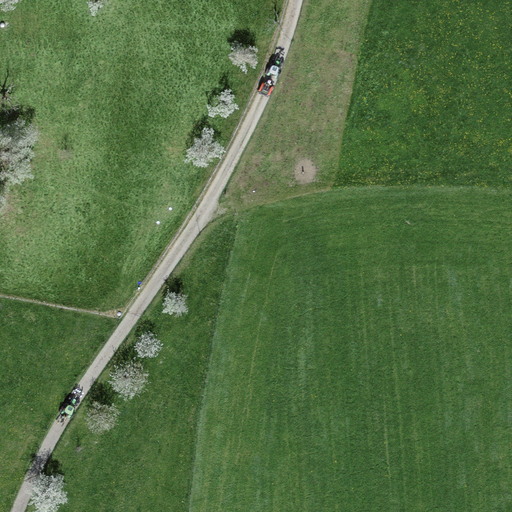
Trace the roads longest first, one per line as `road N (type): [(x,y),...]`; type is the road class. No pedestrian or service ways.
road 1 (track): [(163,272),(256,111),(295,0)]
road 2 (unclassified): [(19,511),(54,431),(163,272)]
